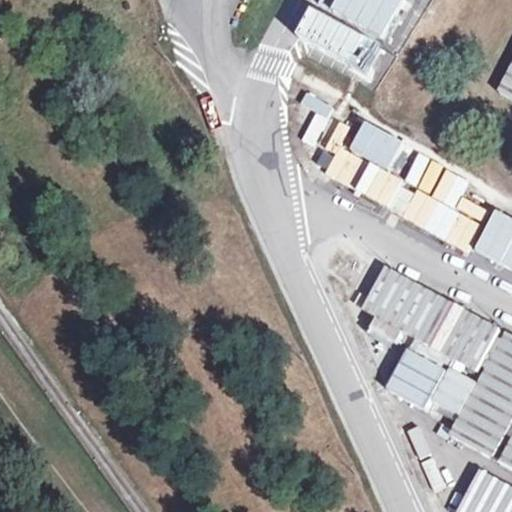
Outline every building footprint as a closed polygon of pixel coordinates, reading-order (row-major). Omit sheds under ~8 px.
[(374,41),(357,83),(377,90),(393,49),(374,41)] [(343,75),(351,63),(325,47),(317,60),(343,75)] [(511,57),(496,90),(511,97),(511,57)] [(320,147),(327,118),(311,114),(303,143),(320,147)] [(334,154),(322,177),(511,272),(511,222),(460,197),(468,181),(416,155),(402,183),(361,163),(377,131),(346,115),(328,150),(334,154)] [(472,375),(497,331),(384,265),(358,309),(472,375)] [(511,341),(495,334),(450,435),(496,455),(493,462),(511,470),(511,341)] [(424,412),(446,372),(403,349),(381,390),(424,412)] [(417,455),(427,451),(416,427),(406,431),(417,455)] [(511,511),(511,489),(474,471),(454,511),(511,511)]
